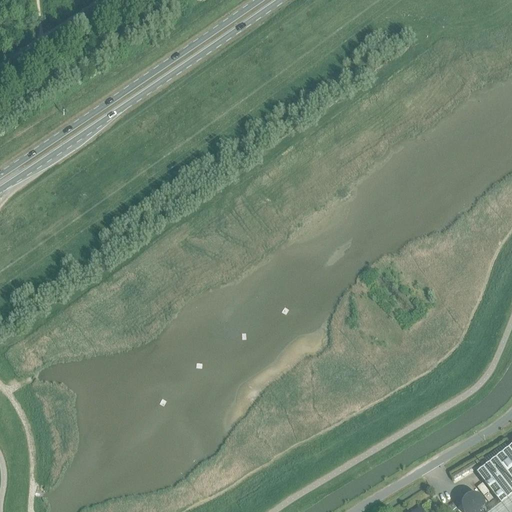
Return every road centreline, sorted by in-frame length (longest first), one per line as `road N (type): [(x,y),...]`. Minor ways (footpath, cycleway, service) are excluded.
road 1 (primary): [(0,189),(282,0)]
road 2 (primary): [(260,0),(0,175)]
road 3 (unclassified): [(358,511),(511,418)]
